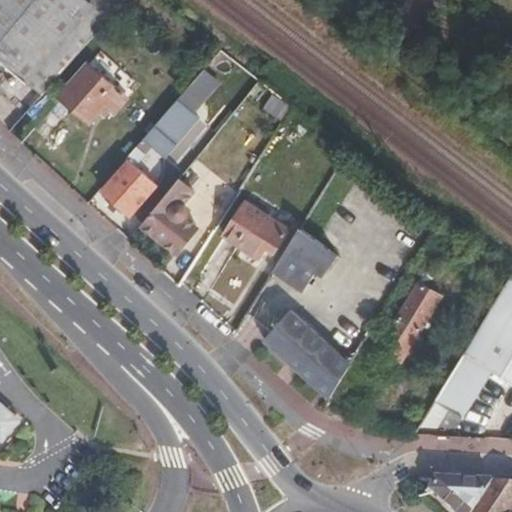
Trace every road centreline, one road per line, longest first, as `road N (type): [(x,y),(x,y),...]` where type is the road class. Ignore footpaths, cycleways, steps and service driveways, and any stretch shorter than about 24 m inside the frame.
road 1 (secondary): [(319,505),(272,461),(183,349),(0,184)]
road 2 (secondary): [(119,345),(198,423),(243,511)]
road 3 (residential): [(119,345),(171,448),(165,511)]
road 4 (residential): [(361,508),(368,491),(398,470),(429,461),(511,465)]
road 5 (secondary): [(0,238),(119,345)]
